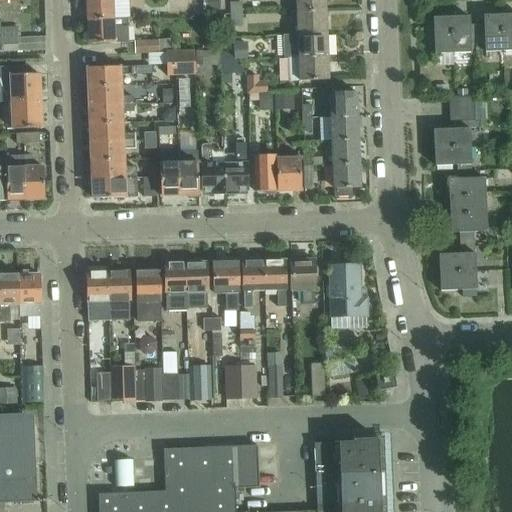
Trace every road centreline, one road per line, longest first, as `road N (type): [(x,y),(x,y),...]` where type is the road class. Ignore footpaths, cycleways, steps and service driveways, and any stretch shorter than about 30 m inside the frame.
road 1 (residential): [(74,437),(429,417)]
road 2 (residential): [(70,229),(392,221)]
road 3 (residential): [(70,229),(66,62),(56,0)]
road 4 (residential): [(392,221),(384,0)]
road 5 (residential): [(74,437),(70,229)]
road 6 (residential): [(419,339),(392,221)]
